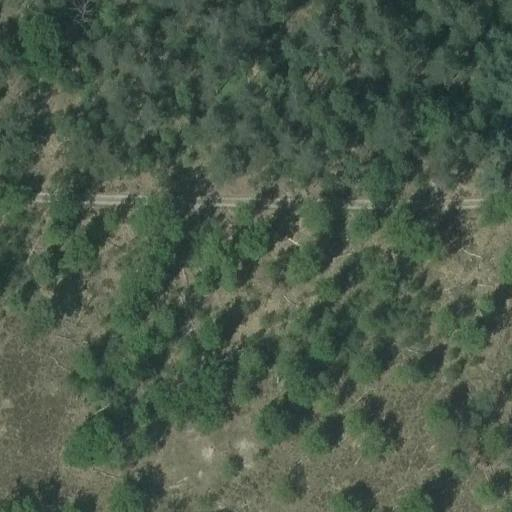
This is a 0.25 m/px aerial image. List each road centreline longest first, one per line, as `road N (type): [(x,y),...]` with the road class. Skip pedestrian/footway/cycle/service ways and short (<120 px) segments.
road 1 (unknown): [(0,193),(511,202)]
road 2 (track): [(84,0),(33,194)]
